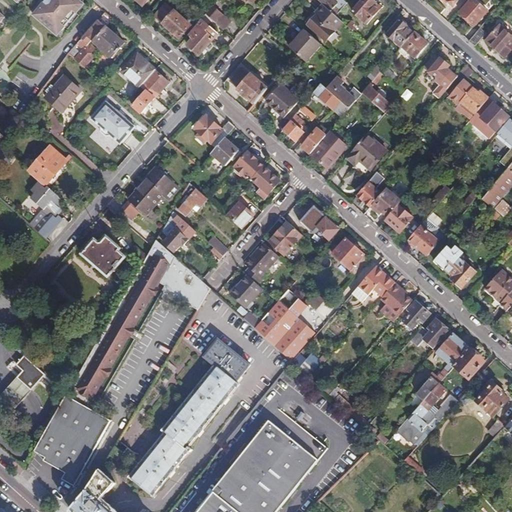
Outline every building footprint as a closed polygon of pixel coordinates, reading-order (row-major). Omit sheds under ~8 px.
[(70,13),(80,1),(79,0),(45,0),(33,15),(58,36),(74,16),(70,13)] [(335,15),(346,2),(344,0),(334,0),(338,3),(337,5),(330,0),(318,0),(323,5),(335,15)] [(376,1),(375,0),(362,0),(353,12),(368,24),(379,9),(373,4),(376,1)] [(442,0),(445,2),(446,0),(455,8),(462,0),(442,0)] [(487,0),(473,0),(461,14),(474,26),(488,11),(482,6),(487,0)] [(84,4),(80,1),(70,13),(74,16),(84,4)] [(193,31),(199,24),(191,18),(188,22),(167,5),(156,17),(181,39),(190,29),(193,31)] [(343,22),(335,15),(323,5),(317,12),(318,14),(308,25),(327,41),(343,22)] [(213,7),(207,14),(220,25),(226,29),(231,22),(213,7)] [(107,27),(99,19),(83,38),(90,45),(94,40),(107,27)] [(352,19),(347,25),(356,33),(361,27),(352,19)] [(202,20),(199,24),(193,31),(190,35),(194,39),(189,46),(200,56),(218,34),(202,20)] [(402,45),(414,31),(407,25),(406,26),(399,20),(387,34),(401,46),(402,45)] [(511,49),(511,37),(499,26),(486,41),(505,58),(511,49)] [(127,45),(107,27),(94,40),(115,59),(127,45)] [(481,28),(469,41),(475,46),(486,33),(481,28)] [(324,44),(306,29),(291,47),(308,62),(324,44)] [(426,42),(414,31),(402,45),(414,56),(426,42)] [(90,45),(76,59),(86,68),(96,58),(92,54),(96,50),(90,45)] [(434,53),(422,67),(428,72),(440,58),(434,53)] [(271,86),(294,58),(289,54),(267,82),(271,86)] [(124,73),(141,88),(142,87),(157,71),(139,56),(124,73)] [(440,83),(447,89),(456,77),(447,69),(450,66),(440,58),(428,72),(436,79),(435,80),(439,84),(440,83)] [(474,70),(467,64),(460,73),(467,79),(474,70)] [(395,74),(386,66),(382,71),(391,78),(395,74)] [(256,105),(269,88),(259,80),(252,74),(251,75),(243,68),(231,81),(240,88),(239,90),(256,105)] [(170,83),(157,71),(142,87),(148,92),(156,99),(170,83)] [(372,80),(376,76),(370,72),(366,75),(372,80)] [(378,73),(376,76),(372,80),(370,83),(374,85),(375,86),(383,77),(378,73)] [(338,75),(327,88),(343,101),(350,107),(356,100),(340,85),(344,80),(338,75)] [(82,91),(66,77),(47,99),(63,114),(82,91)] [(259,80),(269,88),(271,86),(267,82),(261,77),(259,80)] [(470,119),(488,98),(480,90),(478,92),(463,80),(449,96),(459,104),(455,109),(461,113),(462,112),(470,119)] [(370,83),(362,92),(384,111),(389,104),(371,88),(374,85),(370,83)] [(300,100),(282,84),(268,100),(286,117),(300,100)] [(343,101),(327,88),(321,96),(336,109),(336,108),(343,101)] [(402,97),(409,100),(414,92),(408,88),(402,97)] [(133,109),(141,116),(156,99),(148,92),(133,109)] [(508,116),(488,98),(470,119),(469,121),(490,139),(508,116)] [(350,107),(343,101),(336,108),(344,114),(350,107)] [(136,126),(108,102),(93,119),(102,127),(103,132),(107,136),(112,135),(121,143),(136,126)] [(317,116),(305,106),(301,110),(311,118),(314,121),(317,116)] [(311,118),(301,110),(298,114),(297,116),(306,124),(311,118)] [(226,138),(236,128),(229,122),(222,130),(207,116),(196,129),(200,133),(197,138),(204,145),(208,140),(217,149),(226,138)] [(511,119),(510,118),(498,133),(511,144),(511,119)] [(284,130),(297,142),(305,133),(291,122),(284,130)] [(312,154),(330,132),(322,125),(304,147),(312,154)] [(12,129),(6,137),(1,144),(6,148),(17,133),(12,129)] [(347,146),(332,133),(314,156),(329,168),(347,146)] [(387,151),(367,134),(347,158),(356,165),(354,167),(366,177),(387,151)] [(240,151),(226,138),(217,149),(213,154),(227,166),(240,151)] [(0,144),(0,158),(6,163),(14,154),(6,148),(1,144),(0,144)] [(51,148),(32,171),(30,172),(47,186),(67,162),(51,148)] [(438,159),(442,153),(437,148),(432,154),(438,159)] [(249,176),(254,179),(264,167),(249,153),(235,169),(246,179),(249,176)] [(511,161),(482,198),(492,207),(511,183),(511,161)] [(254,179),(252,181),(261,189),(258,193),(264,199),(279,181),(264,167),(254,179)] [(150,195),(159,203),(165,197),(176,184),(158,169),(142,187),(150,195)] [(460,179),(456,175),(442,192),(446,195),(451,189),(460,179)] [(36,229),(46,238),(63,219),(59,216),(63,211),(57,205),(62,201),(59,197),(47,186),(41,181),(32,192),(35,195),(31,200),(45,211),(47,209),(53,215),(50,218),(45,219),(36,229)] [(359,196),(372,207),(382,193),(370,183),(359,196)] [(176,184),(165,197),(170,201),(181,189),(176,184)] [(196,188),(191,184),(187,192),(190,195),(196,188)] [(147,216),(159,203),(150,195),(142,187),(130,200),(130,201),(141,211),(147,216)] [(382,193),(372,207),(379,213),(380,212),(389,219),(395,211),(400,205),(403,201),(387,187),(382,193)] [(209,200),(196,188),(190,195),(192,197),(181,211),(187,217),(197,206),(201,209),(209,200)] [(446,195),(442,192),(441,190),(431,202),(437,207),(446,195)] [(294,211),(301,220),(318,206),(310,197),(294,211)] [(504,217),(511,207),(502,199),(494,209),(496,210),(502,216),(504,217)] [(141,211),(130,201),(122,210),(133,220),(141,211)] [(239,204),(228,217),(241,229),(253,216),(239,204)] [(395,211),(389,219),(387,221),(402,233),(415,218),(400,205),(395,211)] [(177,208),(174,213),(184,221),(187,217),(181,211),(177,208)] [(502,216),(496,210),(484,224),(490,229),(502,216)] [(174,213),(169,221),(173,225),(177,229),(190,240),(197,233),(184,221),(174,213)] [(340,230),(328,219),(319,228),(325,233),(323,235),(330,241),(340,230)] [(439,228),(427,219),(420,227),(439,242),(444,236),(437,231),(439,228)] [(173,225),(169,221),(163,233),(164,235),(173,225)] [(286,256),(303,236),(288,223),(271,242),(286,256)] [(439,242),(420,227),(416,232),(410,240),(428,256),(439,242)] [(185,246),(190,240),(177,229),(164,243),(175,253),(182,245),(185,246)] [(120,251),(107,239),(101,246),(96,241),(83,255),(108,278),(126,259),(119,253),(120,251)] [(352,271),(366,256),(347,239),(334,255),(352,271)] [(216,250),(224,257),(229,251),(220,243),(219,245),(215,242),(212,246),(216,250)] [(261,278),(279,257),(264,243),(245,265),(250,268),(245,274),(248,276),(259,285),(263,280),(261,278)] [(67,395),(87,406),(163,278),(169,281),(167,285),(201,305),(211,289),(203,282),(176,258),(175,259),(154,247),(148,257),(154,260),(78,389),(72,386),(67,395)] [(144,264),(148,257),(132,248),(128,254),(144,264)] [(454,253),(449,248),(436,263),(454,279),(452,280),(463,289),(477,273),(462,260),(466,255),(458,248),(454,253)] [(221,260),(224,257),(216,250),(214,253),(221,260)] [(370,260),(366,256),(352,271),(349,274),(354,279),(370,260)] [(123,300),(96,345),(72,386),(78,389),(154,260),(148,257),(144,264),(123,300)] [(389,276),(379,266),(353,295),(363,303),(375,290),(383,298),(396,283),(388,276),(389,276)] [(508,310),(511,305),(511,278),(502,270),(485,288),(496,298),(497,297),(503,302),(501,304),(508,310)] [(307,272),(303,277),(279,303),(263,322),(256,330),(291,361),(337,308),(322,295),(326,289),(307,272)] [(343,282),(332,273),(324,282),(334,291),(343,282)] [(263,289),(259,285),(248,276),(231,296),(247,309),(263,289)] [(392,325),(414,301),(403,291),(404,290),(396,283),(383,298),(379,302),(386,308),(380,315),(392,325)] [(431,313),(418,302),(410,310),(412,312),(404,321),(412,329),(421,319),(423,322),(431,313)] [(499,306),(506,312),(508,310),(501,304),(499,306)] [(256,330),(263,322),(252,312),(245,320),(256,330)] [(429,332),(424,328),(412,342),(419,348),(426,340),(434,347),(441,339),(445,342),(453,333),(439,320),(429,332)] [(438,354),(454,368),(456,367),(471,349),(455,335),(438,354)] [(434,347),(437,350),(445,342),(441,339),(434,347)] [(250,365),(219,340),(205,358),(215,366),(163,430),(166,432),(130,476),(155,495),(190,450),(188,448),(239,385),(236,383),(250,365)] [(469,379),(485,361),(471,349),(456,367),(469,379)] [(324,365),(330,357),(327,354),(320,362),(324,365)] [(23,371),(17,378),(30,390),(39,380),(44,374),(24,356),(18,362),(16,365),(23,371)] [(446,378),(450,374),(444,369),(441,373),(446,378)] [(439,385),(444,380),(435,372),(431,376),(433,378),(418,395),(425,401),(439,385)] [(30,390),(17,378),(1,396),(15,408),(30,390)] [(503,390),(494,382),(477,401),(495,417),(510,401),(502,392),(503,390)] [(439,385),(425,401),(398,431),(409,442),(410,441),(414,444),(421,437),(424,439),(458,401),(453,397),(439,412),(436,416),(430,410),(433,407),(447,392),(439,385)] [(87,406),(67,395),(35,452),(44,457),(42,461),(63,473),(59,480),(72,488),(111,420),(87,406)] [(433,407),(430,410),(436,416),(439,412),(433,407)] [(280,410),(271,421),(294,439),(304,428),(280,410)] [(320,459),(294,439),(271,421),(196,511),(277,511),(286,502),(320,459)] [(495,437),(505,427),(498,421),(488,432),(495,437)] [(294,439),(320,459),(329,448),(304,428),(294,439)] [(123,450),(116,446),(114,449),(110,455),(118,460),(123,450)] [(86,492),(70,510),(71,511),(116,511),(102,499),(116,484),(101,470),(96,478),(86,492)] [(449,511),(439,500),(428,511),(449,511)]
